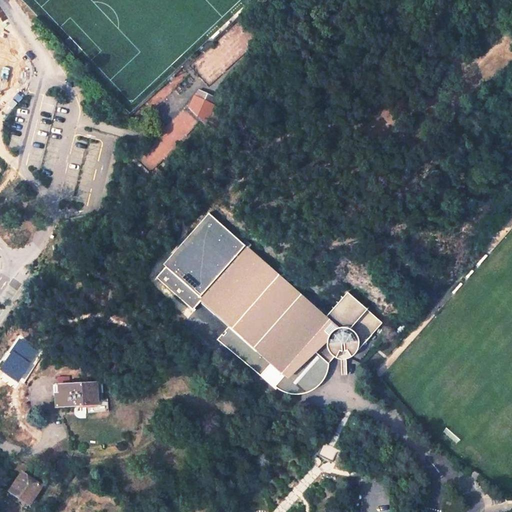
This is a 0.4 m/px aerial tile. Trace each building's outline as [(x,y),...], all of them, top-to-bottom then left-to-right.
[(0,19),(0,102),(39,76),(0,19)] [(205,122),(214,103),(208,100),(212,93),(199,88),(194,94),(189,106),(205,122)] [(214,103),(217,96),(212,93),(208,100),(214,103)] [(162,171),(157,166),(152,171),(158,176),(162,171)] [(209,214),(208,213),(163,264),(164,265),(209,214)] [(323,314),(209,214),(164,265),(163,264),(153,276),(191,309),(193,308),(192,307),(198,299),(226,324),(214,339),(257,374),(268,362),(281,374),(271,386),(275,390),(280,393),(282,394),(284,395),(290,397),(296,398),(298,397),(300,397),(304,397),(310,395),(317,392),(320,389),(324,385),(327,381),(329,378),(330,374),(331,370),(332,366),(328,362),(335,353),(337,354),(339,355),(341,355),(343,356),(344,355),(345,355),(347,354),(348,355),(351,352),(353,351),(354,349),(355,347),(356,344),(356,342),(378,318),(344,289),(323,314)] [(41,351),(21,337),(0,367),(0,370),(19,383),(41,351)] [(281,374),(268,362),(257,374),(271,386),(281,374)] [(97,404),(96,383),(52,385),(52,395),(56,396),(56,407),(97,404)] [(414,409),(405,398),(397,404),(406,416),(414,409)] [(43,488),(24,475),(8,498),(28,511),(43,488)]
